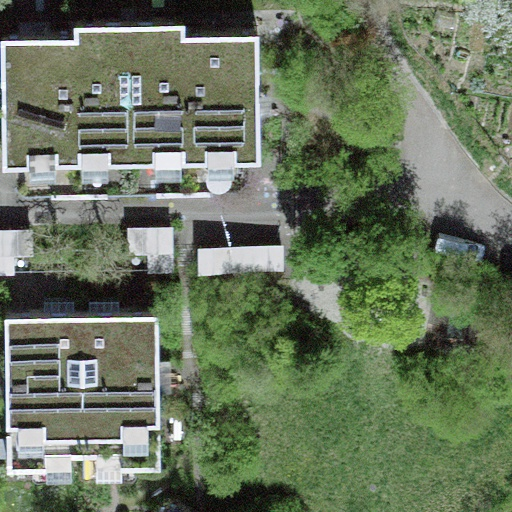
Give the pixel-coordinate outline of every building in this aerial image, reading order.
[(260,89),(261,28),(185,27),(185,22),(77,21),(76,30),(3,30),(3,90),(3,151),(52,151),(51,186),(114,186),(146,187),(213,187),(213,148),(260,148),(260,89)] [(170,229),(128,229),(128,256),(148,255),(148,272),(171,272),(170,229)] [(32,233),(0,232),(0,275),(15,276),(15,257),(32,258),(32,233)] [(282,247),(198,249),(199,275),(283,274),(282,247)] [(16,310),(7,310),(7,391),(8,468),(46,468),(45,455),(84,455),(84,478),(123,478),(123,464),(159,464),(159,389),(158,309),(145,310),(16,310)]
